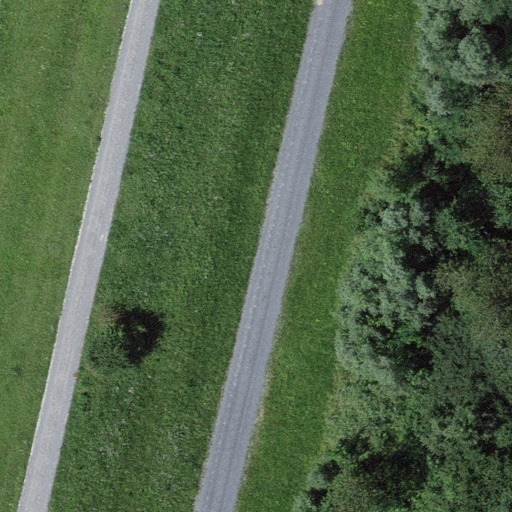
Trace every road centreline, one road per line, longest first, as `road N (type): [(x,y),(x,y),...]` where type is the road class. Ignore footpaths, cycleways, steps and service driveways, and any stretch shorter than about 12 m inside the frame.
road 1 (track): [(153,0),(39,511)]
road 2 (track): [(344,0),(231,511)]
